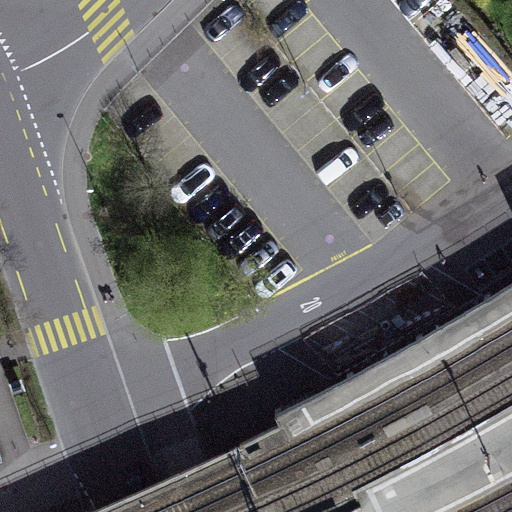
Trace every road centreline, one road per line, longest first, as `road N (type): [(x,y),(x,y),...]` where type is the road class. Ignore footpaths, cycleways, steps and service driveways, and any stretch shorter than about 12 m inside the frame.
road 1 (residential): [(104,437),(155,390),(474,212),(511,180)]
road 2 (residential): [(104,437),(0,134)]
road 3 (residential): [(0,88),(129,0)]
